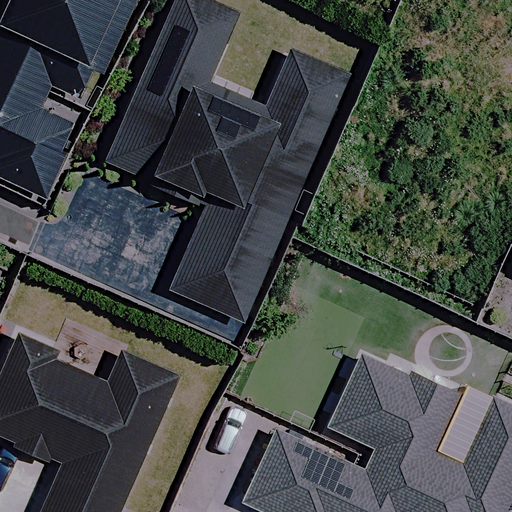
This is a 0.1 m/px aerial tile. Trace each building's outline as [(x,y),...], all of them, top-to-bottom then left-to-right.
[(101,73),(132,0),(0,0),(0,179),(46,199),(64,156),(57,153),(69,126),(36,112),(47,85),(80,100),(93,70),(101,73)] [(237,11),(210,0),(175,0),(104,163),(207,208),(170,291),(240,321),(347,77),(288,52),(263,110),(205,85),(237,11)] [(56,351),(18,335),(0,375),(0,436),(16,443),(13,448),(47,463),(49,458),(62,463),(47,498),(80,511),(118,511),(177,377),(120,352),(106,385),(52,361),(56,351)] [(503,511),(511,494),(511,411),(465,390),(465,389),(412,365),(406,378),(361,358),(329,427),(376,449),(364,475),(272,433),(240,502),(261,511),(503,511)] [(80,511),(47,498),(40,511),(80,511)]
